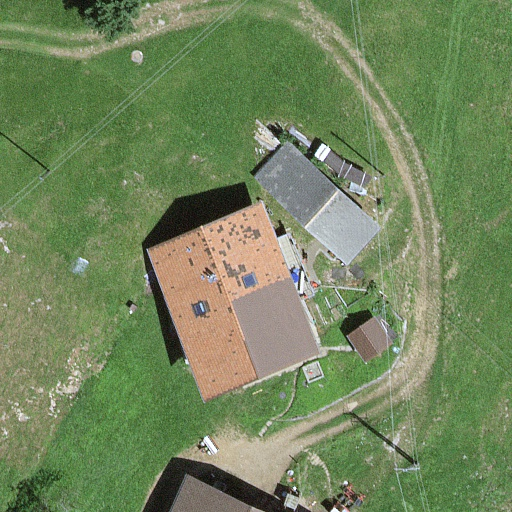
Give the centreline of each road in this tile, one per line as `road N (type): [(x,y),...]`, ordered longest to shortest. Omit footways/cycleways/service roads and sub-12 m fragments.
road 1 (track): [(0,33),(87,45),(164,15),(232,1),(291,11),(340,55),(409,156),(429,244),(428,331),(413,372),(366,408)]
road 2 (track): [(153,511),(166,478),(201,458),(366,408)]
